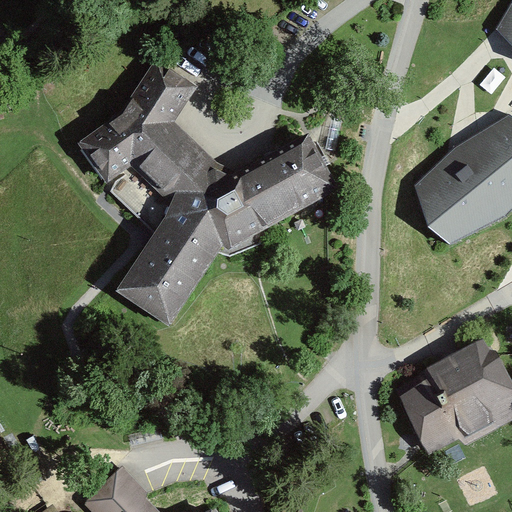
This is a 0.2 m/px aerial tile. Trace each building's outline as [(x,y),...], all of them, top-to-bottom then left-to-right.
[(511,0),(495,28),(511,46),(511,0)] [(197,88),(156,60),(123,116),(76,144),(106,188),(133,171),(170,207),(115,294),(169,328),(223,252),(338,189),(310,138),(232,178),(174,124),(197,88)] [(449,147),(417,187),(425,225),(451,247),(505,220),(511,213),(511,116),(509,115),(449,147)] [(421,387),(397,397),(426,462),(511,425),(511,376),(502,352),(491,357),(486,344),(416,375),(421,387)] [(160,511),(124,471),(85,506),(90,511),(217,511),(215,506),(201,511),(160,511)]
